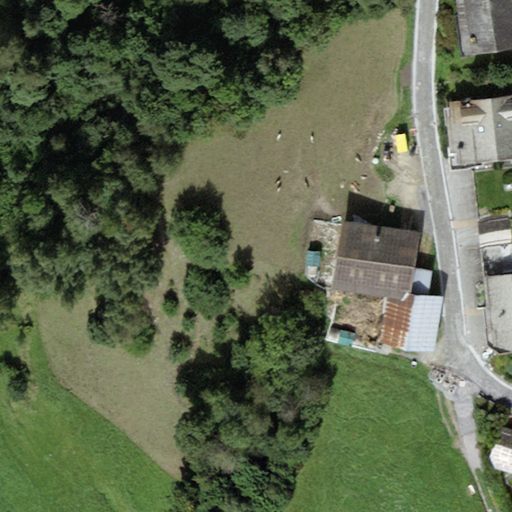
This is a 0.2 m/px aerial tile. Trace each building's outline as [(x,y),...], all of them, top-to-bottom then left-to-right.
[(511,0),(459,0),(466,54),(511,47),(511,0)] [(511,95),(448,100),(453,160),(511,155),(511,95)] [(413,298),(415,286),(425,228),(341,213),(329,284),(387,294),(413,298)] [(511,229),(511,220),(480,224),(483,247),(511,243),(511,229)] [(511,274),(487,277),(491,325),(497,329),(498,340),(510,348),(511,348),(511,274)] [(413,298),(387,294),(379,338),(436,347),(446,292),(415,286),(413,298)]
